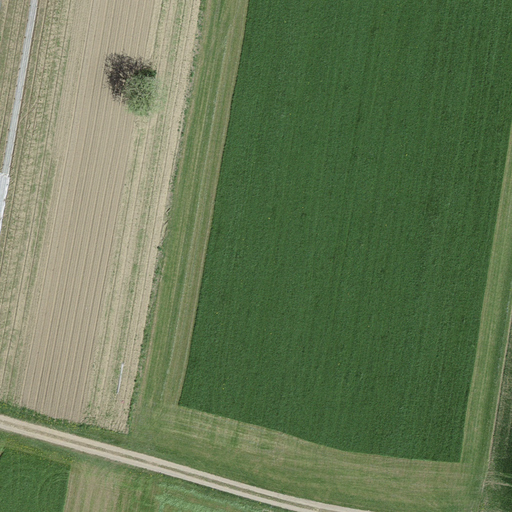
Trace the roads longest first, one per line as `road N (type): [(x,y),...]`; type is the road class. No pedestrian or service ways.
road 1 (track): [(0,430),(326,511)]
road 2 (track): [(467,511),(511,238)]
